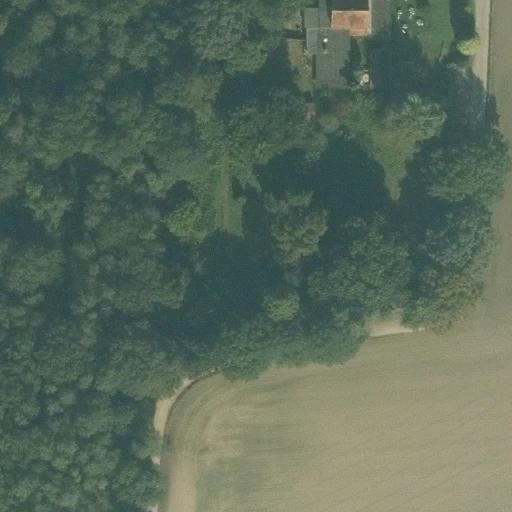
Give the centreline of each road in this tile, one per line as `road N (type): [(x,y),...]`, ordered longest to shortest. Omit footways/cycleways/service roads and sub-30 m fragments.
road 1 (unclassified): [(452,311),(160,378),(147,511)]
road 2 (residential): [(483,0),(467,288),(452,311)]
road 3 (track): [(160,378),(0,428)]
